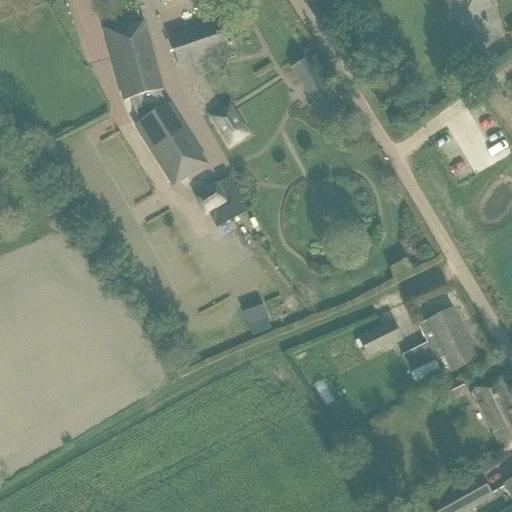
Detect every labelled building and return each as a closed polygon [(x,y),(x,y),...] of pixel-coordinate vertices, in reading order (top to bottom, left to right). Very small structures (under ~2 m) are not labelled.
[(464,0),(469,16),(493,9),(490,0),(464,0)] [(229,29),(244,25),(241,16),(226,20),(226,19),(169,38),(178,65),(191,61),(193,67),(237,53),(229,29)] [(163,91),(152,51),(149,52),(142,25),(127,29),(126,24),(105,30),(124,101),(131,99),(134,111),(141,122),(135,125),(171,183),(184,174),(187,178),(207,165),(197,149),(194,151),(176,122),(179,120),(169,104),(164,107),(158,92),(163,91)] [(479,44),(472,48),(485,67),(492,63),(479,44)] [(309,107),(320,125),(346,109),(334,92),(329,95),(307,59),(290,70),(312,105),(309,107)] [(230,142),(231,144),(245,136),(244,134),(246,132),(232,111),(230,113),(227,108),(212,118),(228,144),(230,142)] [(229,178),(219,184),(216,186),(215,183),(193,195),(205,216),(217,209),(218,211),(218,212),(224,223),(219,226),(220,227),(247,212),(229,178)] [(261,302),(242,309),(243,312),(248,324),(267,317),(262,305),(261,302)] [(427,343),(402,356),(411,374),(445,356),(453,372),(476,360),(451,310),(419,326),(427,343)] [(358,341),(367,359),(390,347),(381,329),(358,341)] [(472,390),(503,452),(511,447),(511,399),(500,376),(472,390)] [(438,390),(445,405),(468,393),(461,378),(438,390)] [(429,504),(415,511),(465,511),(492,497),(480,476),(429,504)]
